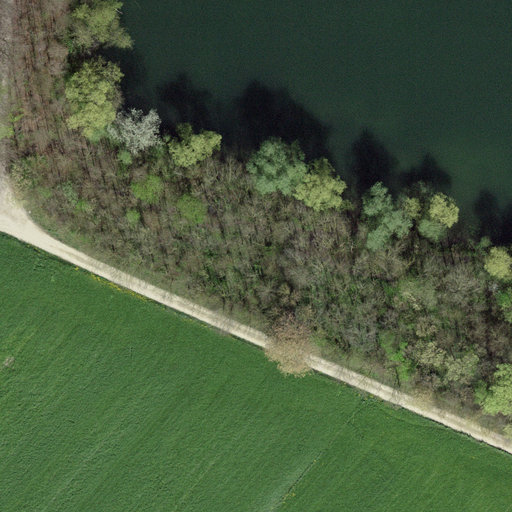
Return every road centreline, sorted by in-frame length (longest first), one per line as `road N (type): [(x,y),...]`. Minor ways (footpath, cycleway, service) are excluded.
road 1 (track): [(0,223),(511,449)]
road 2 (track): [(10,0),(0,170)]
